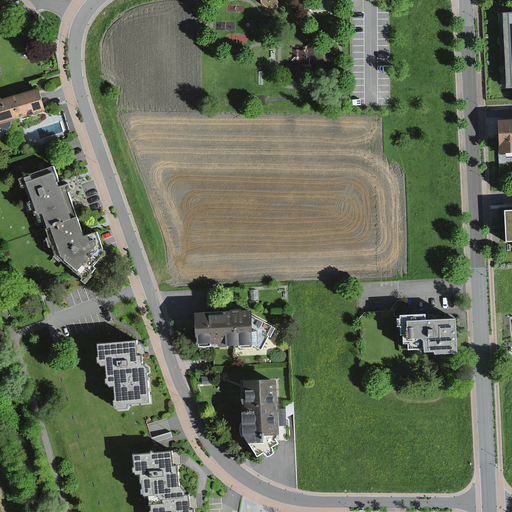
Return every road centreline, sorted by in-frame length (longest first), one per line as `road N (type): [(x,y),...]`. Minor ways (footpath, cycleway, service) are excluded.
road 1 (residential): [(490,504),(465,0)]
road 2 (residential): [(148,285),(198,422),(242,476),(288,499),(490,504)]
road 3 (residential): [(85,16),(75,37),(81,97),(148,285)]
road 4 (residential): [(148,285),(9,333)]
